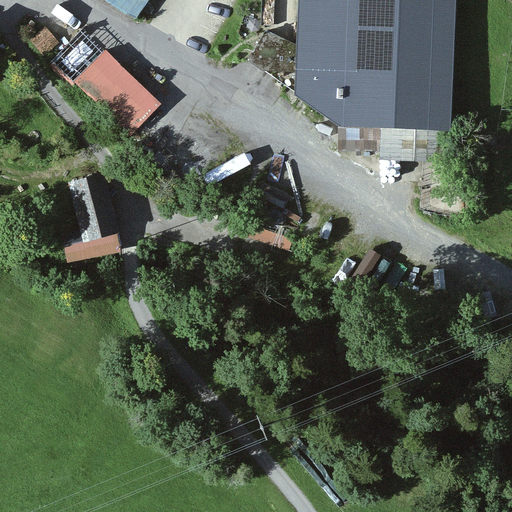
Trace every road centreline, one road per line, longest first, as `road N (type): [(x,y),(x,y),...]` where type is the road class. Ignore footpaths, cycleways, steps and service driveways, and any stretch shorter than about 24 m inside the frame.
road 1 (track): [(301,511),(139,314),(127,204),(112,170),(0,17)]
road 2 (unknown): [(128,218),(183,213),(246,192),(272,132)]
